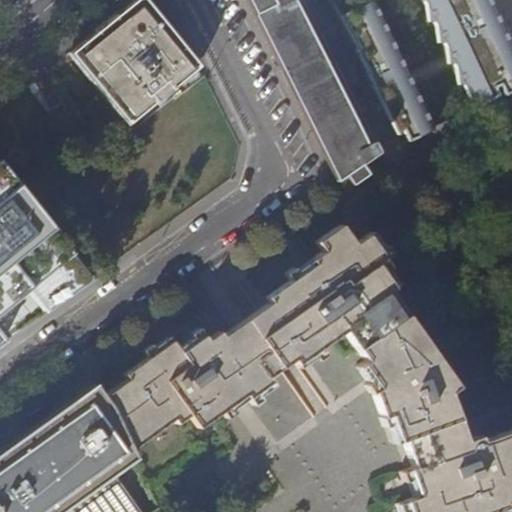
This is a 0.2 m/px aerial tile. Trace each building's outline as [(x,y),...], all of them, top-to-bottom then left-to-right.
[(68,53),(127,126),(200,66),(173,33),(145,0),(133,0),(115,15),(68,53)] [(244,0),(312,136),(334,180),(374,150),(299,0),(244,0)] [(511,0),(337,0),(331,4),(404,145),(436,129),(374,2),(378,0),(422,0),(477,109),(511,91),(511,46),(492,6),(497,3),(493,0),(511,0)] [(0,343),(92,277),(0,164),(0,343)] [(123,376),(99,392),(113,412),(126,440),(168,412),(173,418),(185,410),(194,422),(241,391),(244,394),(268,378),(265,373),(291,356),(295,363),(344,331),(364,361),(361,364),(376,387),(371,391),(380,415),(386,414),(397,441),(402,439),(412,466),(407,468),(417,495),(403,500),(407,511),(490,511),(504,507),(501,500),(511,496),(511,428),(480,440),(477,434),(464,439),(446,391),(454,385),(383,291),(387,288),(372,266),(379,260),(363,236),(350,245),(337,226),(312,242),(318,252),(307,260),(310,264),(286,280),(286,281),(263,298),(266,303),(224,331),(217,336),(213,330),(201,339),(197,334),(174,349),(165,338),(119,370),(123,376)] [(0,511),(136,511),(110,475),(137,463),(126,440),(113,412),(99,392),(93,384),(63,405),(40,421),(33,412),(0,434),(0,511)]
